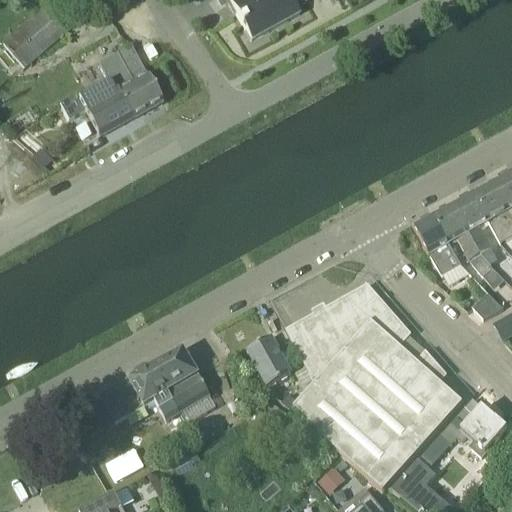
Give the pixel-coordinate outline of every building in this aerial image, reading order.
[(238,0),(229,5),(250,44),(299,17),(289,0),(238,0)] [(50,2),(2,43),(23,70),(25,70),(73,29),(50,2)] [(125,72),(132,85),(115,94),(131,123),(161,106),(130,49),(116,56),(125,72)] [(131,123),(115,94),(113,95),(105,81),(61,105),(70,121),(82,114),(97,141),(131,123)] [(10,122),(14,133),(38,123),(33,112),(10,122)] [(511,176),(493,187),(511,222),(511,176)] [(511,222),(493,187),(473,198),(489,226),(500,247),(511,240),(511,222)] [(489,226),(473,198),(453,209),(479,258),(490,252),(485,243),(479,232),(489,226)] [(453,209),(434,219),(449,248),(458,244),(469,264),(482,280),(492,271),(486,264),(480,258),(479,258),(453,209)] [(460,269),(449,249),(449,248),(434,219),(413,231),(428,259),(429,259),(441,280),(460,269)] [(285,334),(313,385),(314,387),(297,406),(292,412),(308,426),(306,429),(382,497),(462,407),(440,387),(447,380),(425,355),(410,368),(396,352),(411,339),(367,289),(285,334)] [(488,297),(487,298),(472,311),(483,323),(502,313),(488,297)] [(291,379),(271,342),(247,355),(267,392),(291,379)] [(209,401),(183,355),(167,364),(168,366),(165,368),(162,366),(153,372),(163,391),(158,394),(161,400),(166,397),(178,419),(209,401)] [(115,427),(153,405),(165,426),(178,419),(166,397),(161,400),(158,394),(163,391),(153,372),(150,373),(151,374),(151,373),(152,375),(146,378),(145,376),(146,376),(145,375),(129,384),(134,393),(119,401),(114,392),(100,400),(115,427)] [(472,403),(441,438),(451,447),(456,442),(461,447),(467,439),(475,446),(470,452),(481,461),(494,446),(495,447),(507,433),(496,424),(495,424),(482,413),(483,412),(472,403)] [(418,463),(391,493),(409,510),(410,508),(414,511),(451,511),(441,503),(427,490),(436,480),(447,468),(428,452),(419,461),(418,463)] [(382,511),(369,496),(357,505),(361,510),(358,511),(382,511)] [(118,511),(120,511),(113,498),(86,511),(118,511)]
